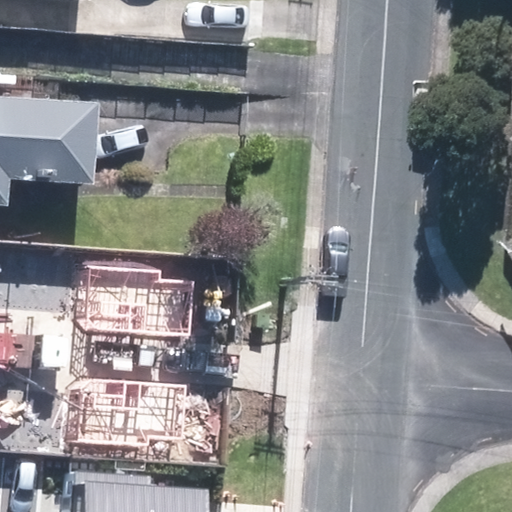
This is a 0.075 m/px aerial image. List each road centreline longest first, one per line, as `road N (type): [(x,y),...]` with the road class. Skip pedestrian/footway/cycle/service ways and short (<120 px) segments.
road 1 (tertiary): [(388,0),(360,381)]
road 2 (residential): [(360,381),(511,392)]
road 3 (tertiary): [(360,381),(351,511)]
